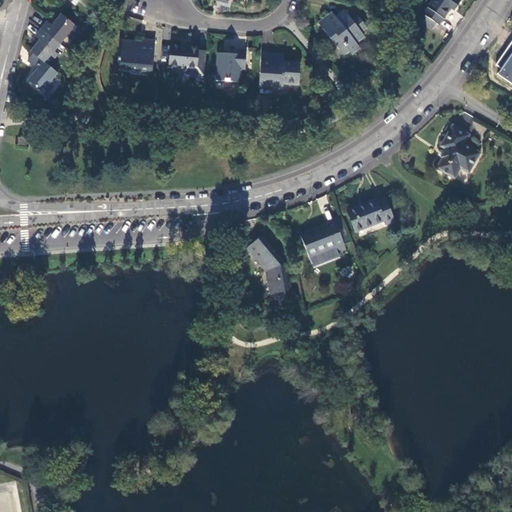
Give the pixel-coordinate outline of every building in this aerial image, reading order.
[(461,2),(458,0),(432,0),(427,8),(428,9),(424,15),(426,16),(436,23),(438,24),(442,19),(443,19),(450,8),(454,11),(461,2)] [(318,24),(340,51),(345,48),(349,53),(351,56),(359,49),(356,44),(364,38),(361,33),(366,29),(357,17),(351,21),(344,12),(336,17),(332,13),(318,24)] [(47,23),(41,29),(61,45),(66,39),(68,41),(77,30),(60,15),(50,25),(47,23)] [(432,30),(436,23),(426,16),(422,22),(432,30)] [(39,40),(29,51),(34,54),(48,66),(57,55),(55,53),(61,45),(41,29),(34,37),(39,40)] [(152,72),(155,43),(142,42),(142,44),(121,43),(118,62),(121,63),(120,67),(140,69),(140,71),(152,72)] [(200,49),(171,46),(169,68),(198,70),(200,49)] [(344,56),(349,53),(345,48),(340,51),(344,56)] [(230,55),(219,54),(216,82),(240,83),(241,71),(246,71),(247,52),(230,50),(230,55)] [(274,54),(262,53),(260,88),(283,89),(284,84),(298,85),(300,63),(283,62),(273,61),(274,54)] [(511,53),(507,61),(509,63),(501,76),(511,84),(511,53)] [(52,82),(58,74),(48,66),(34,54),(28,62),(37,70),(28,81),(45,95),(54,84),(52,82)] [(467,137),(453,129),(442,148),(447,152),(443,160),(444,161),(438,171),(456,180),(461,170),(469,175),(480,156),(461,145),(467,137)] [(27,139),(19,137),(17,144),(25,147),(27,139)] [(348,212),(356,233),(385,221),(386,225),(394,222),(386,198),(376,202),(376,201),(348,212)] [(337,222),(302,236),(311,259),(338,249),(341,255),(349,252),(337,222)] [(262,239),(249,250),(266,271),(268,270),(268,275),(267,275),(271,294),(279,293),(280,294),(289,293),(287,282),(288,282),(286,271),(285,271),(283,266),(281,263),(283,262),(262,239)]
